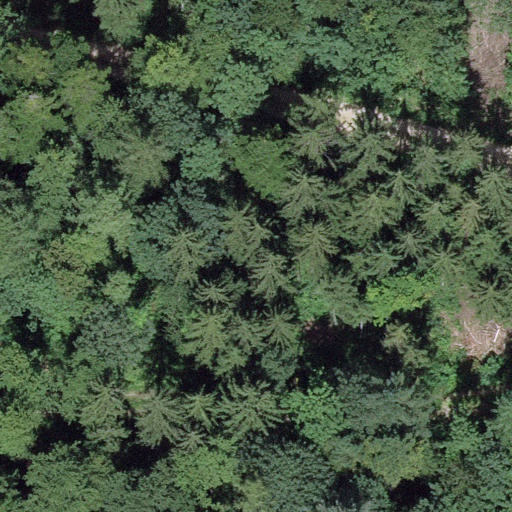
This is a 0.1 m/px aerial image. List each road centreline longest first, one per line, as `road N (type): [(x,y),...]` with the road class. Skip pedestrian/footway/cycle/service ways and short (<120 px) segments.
road 1 (track): [(0,39),(511,170)]
road 2 (track): [(0,411),(511,395)]
